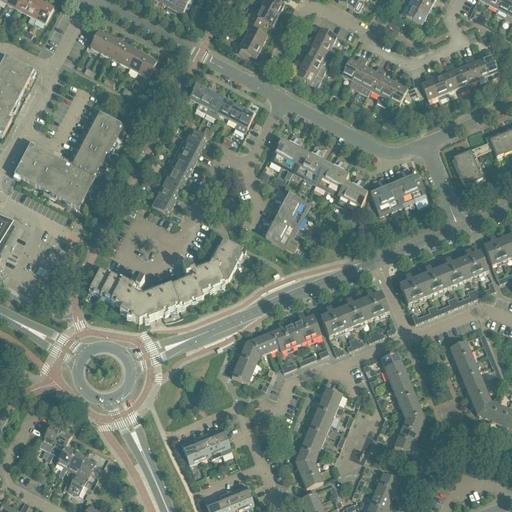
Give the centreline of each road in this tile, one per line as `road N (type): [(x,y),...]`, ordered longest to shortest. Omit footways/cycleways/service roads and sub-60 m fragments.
road 1 (tertiary): [(128,363),(377,262)]
road 2 (residential): [(310,5),(412,66),(457,47),(451,18),(461,0)]
road 3 (residential): [(91,0),(0,176)]
road 4 (residential): [(262,88),(93,0)]
road 5 (residential): [(426,146),(385,154),(283,100)]
road 6 (residential): [(343,496),(375,410),(355,360)]
road 7 (residential): [(265,465),(242,411),(176,440)]
road 8 (tertiary): [(167,511),(115,397)]
road 9 (residential): [(179,245),(169,265),(146,272),(116,258),(136,219)]
road 10 (residential): [(179,245),(227,158),(250,162)]
